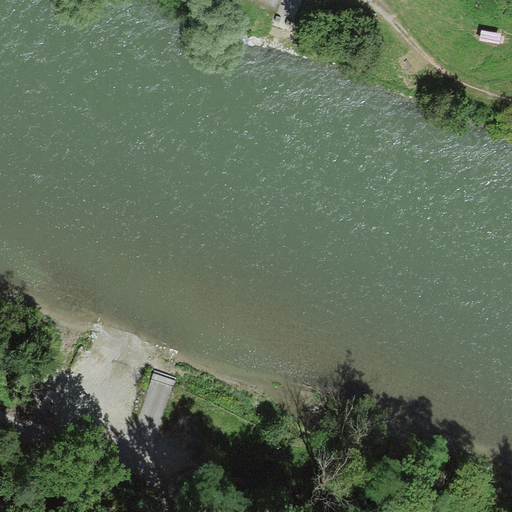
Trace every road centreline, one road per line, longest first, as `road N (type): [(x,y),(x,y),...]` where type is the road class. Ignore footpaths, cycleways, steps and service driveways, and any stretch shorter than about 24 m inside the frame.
road 1 (unclassified): [(164,511),(0,436)]
road 2 (track): [(111,486),(165,377)]
